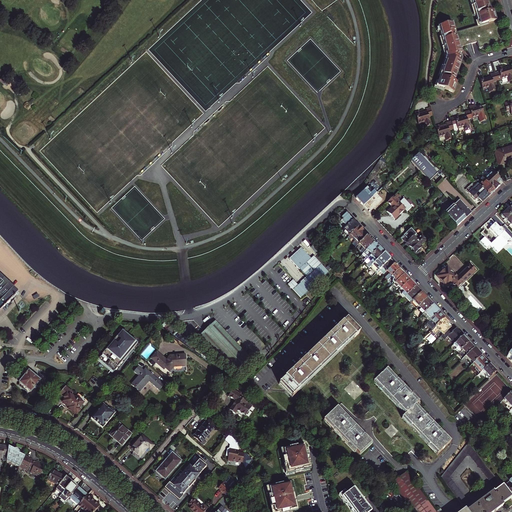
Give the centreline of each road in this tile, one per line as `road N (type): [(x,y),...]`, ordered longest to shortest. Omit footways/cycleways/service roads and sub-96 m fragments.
road 1 (secondary): [(159,511),(76,441),(0,410)]
road 2 (secondary): [(0,429),(66,455),(132,511)]
road 3 (residential): [(417,275),(511,375)]
road 4 (residential): [(417,275),(511,188)]
